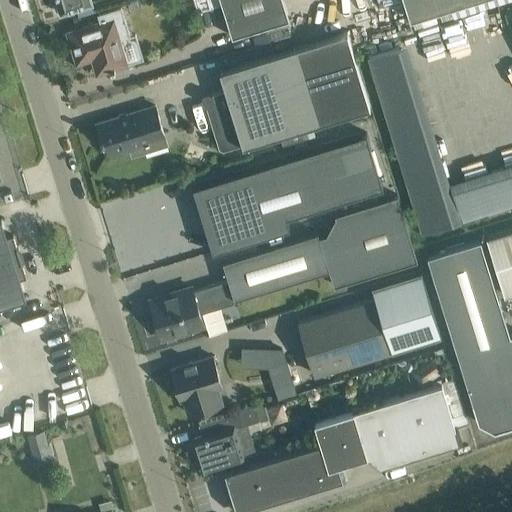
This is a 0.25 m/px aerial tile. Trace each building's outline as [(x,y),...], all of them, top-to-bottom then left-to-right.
[(87,0),(55,0),(54,3),(56,10),(62,13),(69,11),(71,7),(70,5),(87,0)] [(220,0),(232,36),(251,30),(289,18),(283,0),(220,0)] [(445,6),(465,0),(404,0),(410,17),(423,13),(426,25),(449,18),(445,6)] [(145,59),(138,32),(131,35),(122,6),(98,14),(100,22),(68,32),(74,51),(91,46),(94,56),(92,57),(97,73),(110,69),(111,71),(115,70),(114,68),(128,64),(145,59)] [(404,29),(365,41),(418,216),(511,188),(511,151),(446,171),(404,29)] [(242,145),(321,121),(369,107),(345,30),(219,69),(225,89),(211,94),(212,98),(210,102),(206,104),(219,147),(223,149),(242,144),(242,145)] [(108,151),(141,141),(144,150),(167,143),(155,105),(96,123),(101,140),(105,139),(108,151)] [(366,132),(288,156),(269,162),(286,216),(383,186),(366,132)] [(319,235),(317,231),(223,260),(228,279),(234,296),(234,298),(329,269),(334,284),(417,259),(397,194),(334,214),(335,215),(326,233),(319,235)] [(1,218),(0,218),(0,261),(20,255),(18,247),(17,247),(13,234),(7,236),(1,218)] [(511,228),(486,236),(504,294),(511,291),(511,228)] [(511,333),(510,334),(501,307),(480,238),(427,255),(478,421),(494,430),(511,424),(511,333)] [(0,261),(0,305),(26,297),(20,278),(27,276),(23,264),(20,255),(0,261)] [(299,321),(315,374),(441,335),(421,270),(372,285),(375,297),(299,321)] [(192,286),(150,299),(162,337),(181,331),(204,324),(205,324),(209,335),(226,330),(219,307),(216,308),(214,301),(234,296),(228,279),(193,290),(192,286)] [(181,387),(184,398),(189,413),(222,403),(217,388),(222,386),(213,355),(171,368),(177,388),(181,387)] [(430,357),(410,371),(421,385),(440,372),(430,357)] [(320,440),(244,463),(226,469),(224,470),(237,511),(343,479),(339,464),(367,455),(381,467),(461,443),(442,382),(314,421),(320,440)] [(223,462),(226,469),(244,463),(233,428),(259,420),(259,418),(261,419),(268,417),(264,404),(255,407),(255,406),(222,415),(226,429),(194,438),(203,468),(223,462)] [(26,435),(31,451),(49,446),(44,430),(26,435)]
